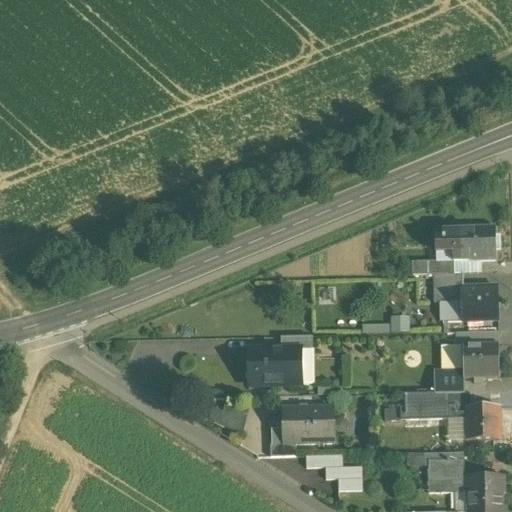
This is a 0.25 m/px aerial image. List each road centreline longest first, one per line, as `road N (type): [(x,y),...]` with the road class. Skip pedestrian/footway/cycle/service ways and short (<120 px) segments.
road 1 (track): [(0,266),(511,53)]
road 2 (secondary): [(36,327),(511,138)]
road 3 (tertiary): [(315,511),(36,327)]
road 4 (track): [(0,458),(33,369),(52,342)]
